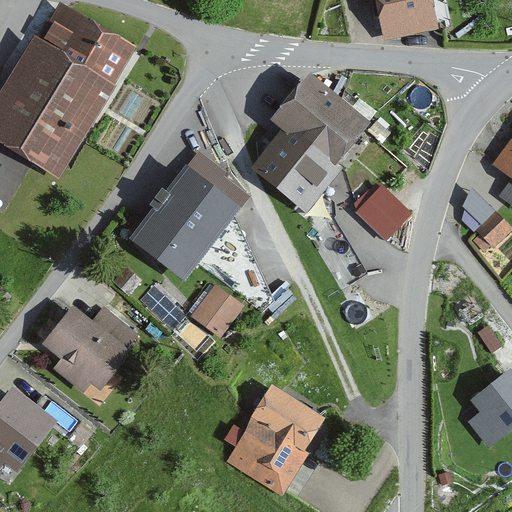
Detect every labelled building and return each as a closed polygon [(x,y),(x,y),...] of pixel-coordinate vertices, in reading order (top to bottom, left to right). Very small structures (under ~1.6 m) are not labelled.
[(374,0),(382,41),(434,31),(428,0),(374,0)] [(0,90),(0,148),(58,185),(139,55),(63,8),(41,44),(32,39),(0,90)] [(370,123),(310,72),(288,97),(269,120),(283,132),(252,168),(305,213),(331,183),(342,170),(335,164),(370,123)] [(511,136),(489,167),(511,184),(511,136)] [(182,279),(240,207),(187,164),(129,236),(182,279)] [(411,213),(382,185),(357,212),(386,239),(411,213)] [(480,186),(457,208),(474,227),(498,205),(480,186)] [(492,215),(473,235),(490,252),(510,232),(492,215)] [(242,309),(213,286),(189,317),(217,340),(242,309)] [(70,308),(40,347),(57,360),(50,368),(81,391),(89,381),(99,389),(127,351),(70,308)] [(471,400),(480,412),(468,421),(488,448),(511,429),(511,371),(511,369),(471,400)] [(324,417),(268,385),(225,461),(281,493),(324,417)] [(0,456),(15,468),(52,418),(9,386),(0,397),(0,456)]
